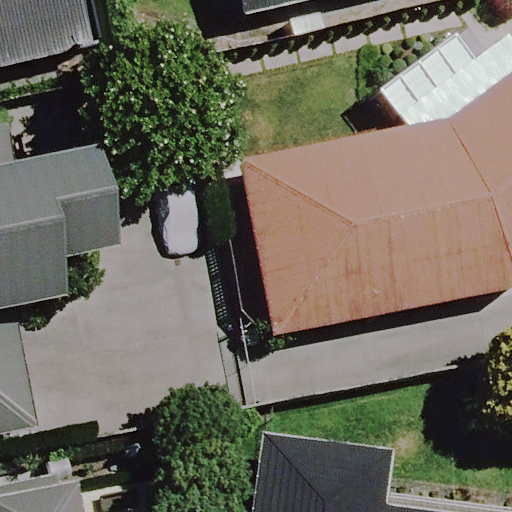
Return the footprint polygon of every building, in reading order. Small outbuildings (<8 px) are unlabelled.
[(0,0),(0,81),(75,66),(61,0),(0,0)] [(222,0),(232,43),(431,0),(222,0)] [(491,300),(511,287),(511,85),(418,143),(232,182),(267,347),(491,300)] [(1,194),(0,188),(0,446),(26,441),(5,341),(82,322),(58,182),(1,194)] [(511,425),(511,371),(489,372),(489,425),(511,425)] [(394,511),(384,450),(250,446),(242,511),(394,511)] [(0,511),(47,511),(46,502),(0,510),(0,511)]
